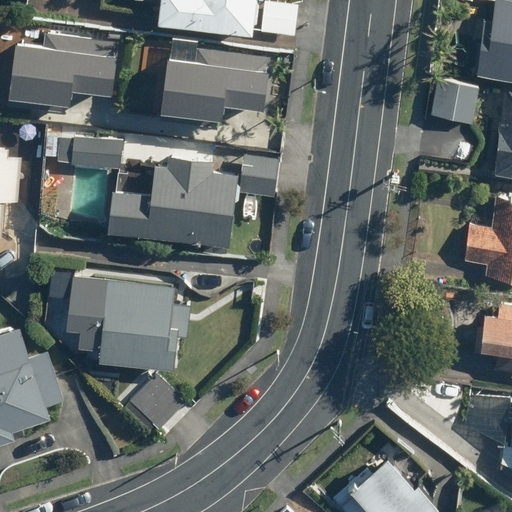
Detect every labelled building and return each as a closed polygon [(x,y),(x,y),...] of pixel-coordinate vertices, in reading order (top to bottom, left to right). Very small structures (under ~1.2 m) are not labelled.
[(297,0),(156,0),(155,20),(250,27),(295,31),(298,0),(297,0)] [(478,16),(474,72),(511,74),(511,0),(490,0),(489,17),(478,16)] [(8,39),(2,94),(66,102),(67,86),(110,91),(114,58),(117,58),(119,38),(44,29),(42,43),(8,39)] [(163,53),(156,109),(219,117),(221,102),(262,107),(269,54),(197,44),(195,57),(163,53)] [(480,83),(443,76),(437,113),(473,119),(480,83)] [(488,169),(511,172),(511,84),(499,82),(488,169)] [(122,133),(67,129),(64,160),(119,165),(122,133)] [(6,154),(7,144),(0,143),(0,234),(2,235),(3,199),(18,199),(20,155),(6,154)] [(167,152),(166,162),(125,157),(121,190),(110,188),(106,227),(228,241),(235,186),(274,190),(278,153),(241,149),(239,160),(167,152)] [(511,202),(509,202),(510,194),(495,193),(493,224),(466,222),(463,257),(487,258),(485,275),(511,276),(511,202)] [(175,284),(71,272),(65,326),(77,327),(75,345),(96,347),(95,359),(174,368),(178,334),(186,335),(190,301),(173,300),(175,284)] [(496,350),(494,366),(510,367),(510,374),(511,373),(511,301),(497,301),(497,311),(479,310),(476,349),(496,350)] [(28,350),(20,324),(0,329),(0,438),(13,434),(11,429),(48,416),(43,402),(64,395),(47,344),(28,350)] [(185,397),(157,369),(123,403),(151,431),(185,397)] [(418,511),(434,498),(414,477),(409,481),(380,450),(328,498),(340,511),(418,511)]
